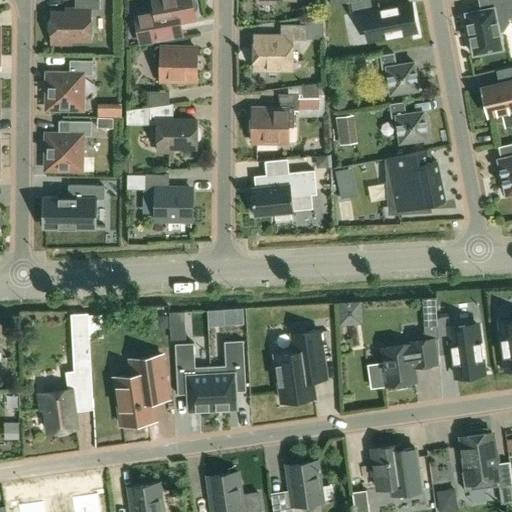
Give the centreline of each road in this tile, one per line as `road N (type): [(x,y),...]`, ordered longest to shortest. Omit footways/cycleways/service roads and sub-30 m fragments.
road 1 (residential): [(511,401),(0,475)]
road 2 (residential): [(24,0),(20,280)]
road 3 (residential): [(223,0),(222,270)]
road 4 (residential): [(482,255),(222,270)]
road 5 (residential): [(434,0),(482,255)]
road 6 (residential): [(222,270),(20,280)]
